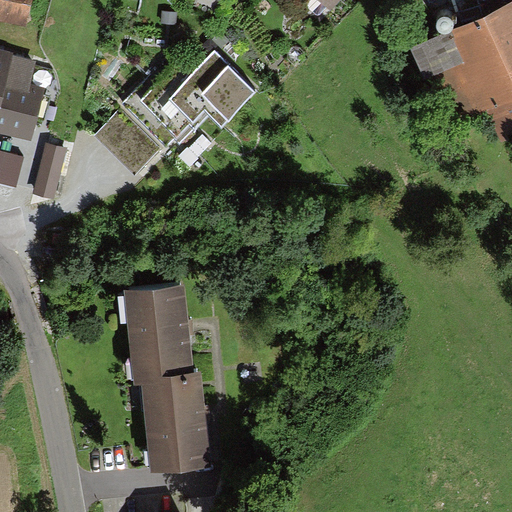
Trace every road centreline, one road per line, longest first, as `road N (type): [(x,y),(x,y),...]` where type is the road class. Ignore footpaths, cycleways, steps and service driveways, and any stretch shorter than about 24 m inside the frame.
road 1 (tertiary): [(70,511),(21,275),(0,252)]
road 2 (unknown): [(10,259),(87,191),(109,154)]
